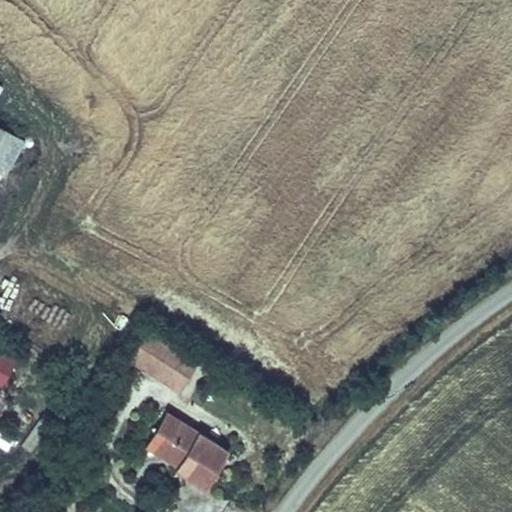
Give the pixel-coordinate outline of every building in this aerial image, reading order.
[(0,178),(16,153),(0,143),(0,178)] [(132,336),(117,363),(166,395),(184,367),(132,336)] [(0,387),(2,388),(16,361),(0,353),(0,387)] [(215,454),(153,415),(136,449),(164,465),(160,471),(191,491),(215,454)] [(260,419),(253,436),(279,446),(286,429),(260,419)] [(0,447),(5,451),(12,440),(0,433),(0,447)]
